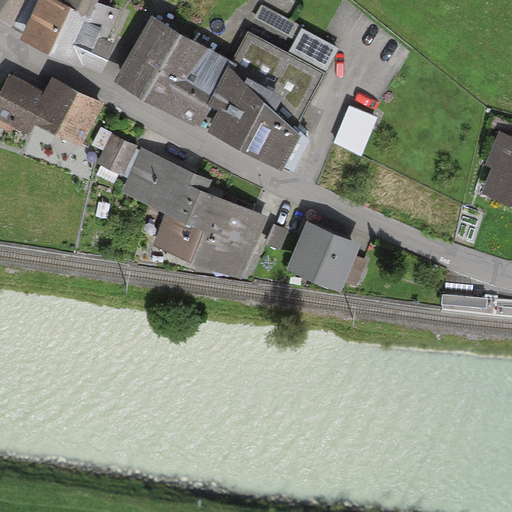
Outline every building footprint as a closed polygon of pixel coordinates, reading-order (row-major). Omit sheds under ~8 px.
[(81,15),(85,16),(93,0),(67,0),(66,3),(58,0),(55,6),(43,0),(28,33),(40,39),(64,51),(81,15)] [(108,0),(93,0),(85,16),(81,15),(64,51),(98,65),(108,42),(101,39),(114,11),(105,8),(108,0)] [(179,60),(216,82),(199,109),(205,113),(203,117),(292,164),(307,136),(295,124),(336,47),(261,8),(256,17),(296,39),(289,53),(248,32),(230,65),(190,41),(179,60)] [(120,72),(158,94),(179,60),(190,41),(151,18),(120,72)] [(216,82),(179,60),(158,94),(195,116),(199,109),(216,82)] [(0,98),(0,111),(28,126),(33,116),(81,139),(100,104),(52,80),(45,95),(11,77),(0,98)] [(350,105),(334,142),(358,152),(374,115),(350,105)] [(114,136),(103,159),(121,168),(132,145),(114,136)] [(511,140),(509,139),(489,186),(511,194),(511,140)] [(172,203),(213,219),(221,198),(223,192),(202,183),(203,180),(144,154),(130,186),(149,194),(172,203)] [(262,216),(221,198),(213,219),(201,256),(237,269),(246,248),(248,249),(262,216)] [(201,256),(213,219),(172,203),(159,239),(201,256)] [(274,225),(268,240),(278,244),(284,230),(274,225)] [(311,225),(295,261),(337,279),(352,242),(311,225)] [(486,296),(443,291),(442,301),(485,306),(486,296)]
